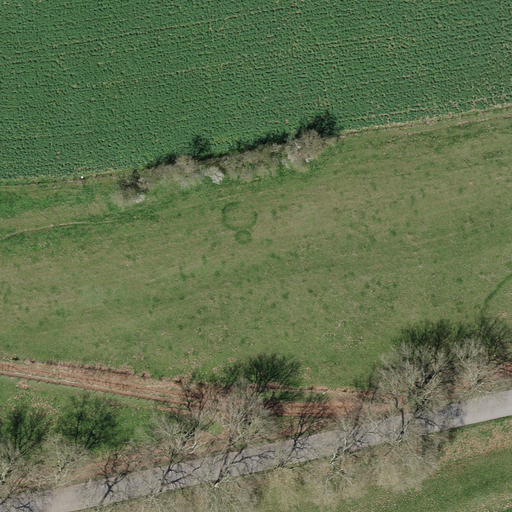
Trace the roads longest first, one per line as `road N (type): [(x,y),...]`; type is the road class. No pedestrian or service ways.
road 1 (tertiary): [(0,511),(511,406)]
road 2 (track): [(0,368),(408,429)]
